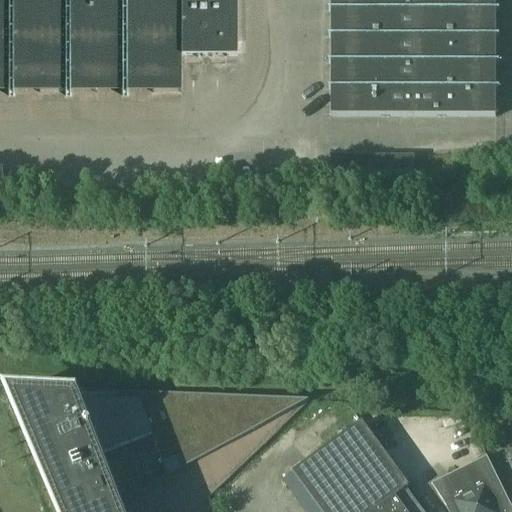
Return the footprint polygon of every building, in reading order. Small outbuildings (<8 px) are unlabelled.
[(0,0),(0,93),(181,93),(181,58),(237,58),(237,0),(0,0)] [(330,0),(331,118),(496,118),(495,0),(330,0)] [(414,158),(331,158),(331,183),(414,183),(414,158)] [(309,403),(10,386),(13,393),(3,392),(52,511),(122,511),(79,400),(140,403),(168,476),(309,403)] [(329,448),(292,475),(319,511),(405,511),(396,499),(409,490),(355,416),(326,444),(329,448)] [(511,511),(511,508),(487,458),(432,485),(449,511),(511,511)]
